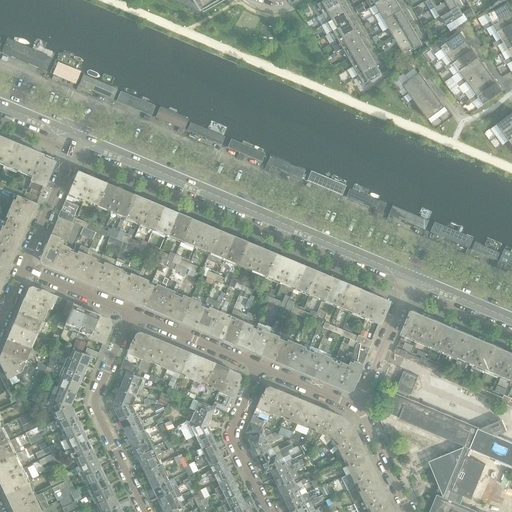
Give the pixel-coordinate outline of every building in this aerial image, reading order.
[(200,0),(205,8),(219,0),(200,0)] [(322,13),(341,3),(338,0),(324,0),(318,4),(317,4),(317,5),(318,4),(323,13),(322,13)] [(379,12),(397,2),(396,0),(383,0),(375,5),(376,5),(380,11),(379,12)] [(433,9),(435,7),(447,0),(431,0),(434,5),(431,6),(433,9)] [(440,16),(458,6),(454,0),(447,0),(435,7),(435,8),(436,7),(439,13),(436,15),(438,17),(440,16)] [(384,19),(402,9),(397,2),(379,12),(380,12),(384,19)] [(484,28),(511,11),(511,9),(507,2),(487,14),(491,21),(483,26),(484,28)] [(328,22),(346,12),(341,3),(322,13),(323,14),(323,13),(328,22),(327,22),(328,22)] [(445,26),(463,15),(458,6),(440,16),(440,17),(441,16),(444,22),(442,24),(443,26),(445,25),(445,26)] [(475,15),(470,8),(462,13),(467,20),(475,15)] [(387,29),(389,28),(407,18),(402,9),(384,19),(384,20),(385,19),(388,25),(385,27),(387,29)] [(497,32),(511,23),(511,11),(484,28),(485,30),(493,25),(497,32)] [(333,31),(351,21),(346,12),(328,22),(329,22),(333,30),(333,31)] [(394,37),(412,26),(407,18),(389,28),(390,28),(393,34),(391,36),(392,38),(394,37)] [(463,30),(471,24),(468,20),(460,26),(463,30)] [(334,42),(356,29),(351,21),(333,31),(329,34),(334,42)] [(494,46),(511,35),(511,23),(497,32),(501,39),(493,44),(494,46)] [(399,46),(417,35),(412,26),(394,37),(395,37),(398,43),(396,44),(397,47),(399,46)] [(343,49),(361,38),(356,29),(334,42),(339,40),(344,48),(343,49)] [(440,45),(436,48),(439,51),(442,48),(447,55),(466,41),(460,32),(441,46),(440,45)] [(405,55),(422,45),(417,35),(399,46),(400,46),(403,52),(401,53),(402,56),(404,54),(404,55),(405,54),(405,55)] [(507,50),(511,46),(511,35),(494,46),(495,47),(503,43),(507,50)] [(7,38),(1,53),(47,72),(51,63),(55,53),(35,44),(32,50),(7,38)] [(348,58),(366,47),(361,38),(343,49),(344,48),(349,57),(348,57),(348,58)] [(452,61),(444,67),(445,69),(472,49),(466,41),(447,55),(452,61)] [(504,63),(511,58),(511,46),(507,50),(511,56),(503,61),(504,63)] [(353,66),(371,56),(366,47),(348,58),(349,57),(354,66),(353,66)] [(472,49),(445,69),(447,71),(454,65),(459,71),(478,57),(472,49)] [(9,63),(11,58),(5,55),(2,61),(9,63)] [(55,61),(50,73),(76,84),(81,71),(75,69),(79,60),(68,55),(64,64),(55,61)] [(358,75),(376,65),(371,56),(353,66),(353,67),(354,66),(359,75),(358,75)] [(454,75),(444,82),(450,91),(458,85),(484,66),(478,57),(459,71),(454,75)] [(405,75),(414,68),(411,64),(401,71),(405,75)] [(364,84),(382,74),(376,65),(358,75),(359,75),(364,83),(363,84),(364,84)] [(484,66),(458,85),(459,87),(463,93),(464,92),(471,88),(490,74),(484,66)] [(419,72),(402,85),(409,93),(426,80),(422,75),(419,72)] [(83,74),(78,85),(113,100),(117,89),(83,74)] [(468,100),(464,102),(466,105),(496,82),(490,74),(471,88),(476,94),(469,99),(468,100)] [(413,99),(406,104),(409,106),(415,102),(415,101),(432,89),(426,80),(409,93),(413,99)] [(496,82),(466,105),(467,106),(471,103),(473,102),(478,109),(483,105),(503,91),(496,82)] [(432,89),(415,101),(415,102),(419,107),(428,119),(431,123),(439,117),(447,111),(444,107),(445,107),(436,95),(432,89)] [(120,92),(116,101),(151,116),(155,107),(120,92)] [(159,108),(155,118),(184,130),(188,120),(159,108)] [(511,112),(497,124),(490,128),(496,137),(511,125),(511,112)] [(187,131),(223,146),(227,137),(223,135),(226,128),(218,125),(216,130),(192,120),(187,131)] [(511,125),(496,137),(503,146),(509,141),(511,138),(511,125)] [(0,161),(5,163),(14,142),(0,136),(0,161)] [(231,139),(227,148),(261,162),(265,153),(262,152),(263,149),(254,146),(253,148),(231,139)] [(33,175),(42,154),(14,142),(5,163),(33,175)] [(43,184),(53,161),(52,160),(53,159),(42,154),(33,175),(32,179),(43,184)] [(269,155),(265,164),(303,180),(307,170),(305,170),(307,167),(286,158),(285,161),(269,155)] [(97,204),(106,183),(77,171),(68,192),(97,204)] [(311,172),(307,181),(342,196),(346,187),(345,187),(347,183),(341,181),(338,183),(311,172)] [(125,216),(134,194),(106,183),(97,204),(125,216)] [(350,188),(346,198),(380,212),(384,202),(350,188)] [(35,203),(40,193),(31,189),(29,193),(26,192),(23,198),(35,203)] [(153,228),(162,206),(134,194),(125,216),(153,228)] [(23,229),(31,211),(31,209),(33,210),(35,203),(23,198),(19,196),(16,195),(14,200),(13,199),(8,210),(3,208),(1,213),(6,215),(5,216),(7,217),(5,221),(23,229)] [(73,216),(76,210),(63,205),(61,211),(73,216)] [(181,240),(190,218),(162,206),(153,228),(181,240)] [(391,206),(387,215),(424,230),(428,221),(391,206)] [(73,216),(61,211),(58,217),(69,222),(70,222),(73,217),(73,216)] [(209,251),(218,230),(190,218),(181,240),(209,251)] [(64,271),(72,251),(68,250),(69,247),(65,245),(74,223),(73,223),(70,222),(69,222),(68,224),(57,219),(43,252),(40,259),(42,262),(64,271)] [(0,248),(13,254),(20,237),(23,229),(5,221),(4,225),(2,225),(0,228),(0,248)] [(434,222),(429,233),(469,249),(473,238),(434,222)] [(115,239),(118,233),(108,228),(106,231),(105,235),(110,236),(115,239)] [(238,263),(247,242),(218,230),(209,251),(238,263)] [(121,241),(115,239),(110,236),(107,242),(120,247),(122,242),(121,241)] [(266,275),(275,253),(247,242),(238,263),(266,275)] [(482,244),(478,253),(493,259),(497,250),(482,244)] [(90,282),(98,262),(94,260),(95,258),(86,254),(88,249),(80,246),(78,251),(77,250),(76,253),(72,251),(64,271),(90,282)] [(511,248),(505,246),(498,261),(511,267),(511,248)] [(0,279),(2,280),(13,254),(0,248),(0,279)] [(172,263),(175,255),(175,254),(169,252),(168,255),(166,260),(172,263)] [(294,287),(303,265),(292,261),(286,258),(275,253),(266,275),(294,287)] [(178,265),(180,260),(181,257),(175,255),(172,263),(173,263),(178,265)] [(172,263),(166,260),(163,259),(162,259),(160,263),(172,268),(173,263),(172,263)] [(116,293),(125,273),(128,266),(114,260),(112,266),(104,262),(103,264),(98,262),(90,282),(116,293)] [(322,298),(331,277),(303,265),(294,287),(322,298)] [(198,280),(200,275),(188,270),(186,275),(198,280)] [(142,304),(151,284),(146,282),(147,280),(130,273),(129,275),(125,273),(116,293),(142,304)] [(228,285),(232,276),(227,274),(223,283),(228,285)] [(350,310),(359,289),(331,277),(322,298),(350,310)] [(168,315),(177,295),(172,293),(173,291),(156,284),(158,280),(153,278),(151,284),(142,304),(168,315)] [(257,297),(262,286),(249,281),(247,284),(254,287),(253,290),(251,295),(254,296),(257,297)] [(61,298),(56,296),(40,290),(38,289),(33,287),(28,289),(25,297),(48,307),(50,308),(51,305),(52,306),(53,302),(58,304),(61,298)] [(272,296),(274,291),(267,288),(265,293),(272,296)] [(379,322),(388,301),(359,289),(350,310),(366,316),(379,322)] [(245,293),(242,291),(240,291),(239,295),(248,298),(244,307),(248,308),(254,296),(251,295),(248,294),(245,293)] [(195,326),(204,306),(199,304),(199,302),(182,295),(181,297),(177,295),(168,315),(195,326)] [(286,304),(289,297),(285,295),(282,302),(280,307),(284,309),(286,304)] [(37,334),(48,307),(25,297),(24,299),(13,324),(37,334)] [(293,307),(295,302),(288,300),(286,305),(286,304),(284,309),(290,312),(293,307)] [(91,334),(99,315),(99,314),(92,312),(80,307),(80,306),(67,301),(62,314),(57,327),(62,330),(64,323),(70,325),(69,327),(84,334),(85,332),(91,334)] [(220,337),(229,317),(224,315),(225,313),(209,306),(208,308),(204,306),(195,326),(220,337)] [(285,319),(288,312),(280,308),(277,316),(285,319)] [(313,321),(317,313),(310,311),(309,314),(307,319),(313,321)] [(430,344),(440,322),(412,311),(402,333),(412,336),(430,344)] [(247,348),(255,328),(251,326),(251,324),(243,320),(243,319),(244,318),(231,313),(229,317),(220,337),(247,348)] [(103,342),(109,328),(108,328),(110,324),(109,324),(110,323),(108,320),(107,319),(99,315),(91,334),(90,337),(103,342)] [(458,356),(467,334),(440,322),(430,344),(458,356)] [(358,329),(345,323),(343,327),(356,333),(358,329)] [(26,360),(37,334),(13,324),(2,350),(26,360)] [(273,359),(283,333),(271,328),(270,332),(260,328),(259,330),(255,328),(247,348),(273,359)] [(368,347),(371,341),(366,338),(368,333),(361,330),(359,336),(358,335),(357,336),(355,342),(357,343),(368,347)] [(155,360),(163,342),(152,337),(148,335),(147,336),(141,333),(139,332),(136,334),(136,335),(135,335),(133,340),(132,339),(127,352),(141,357),(150,361),(151,359),(155,360)] [(299,370),(308,350),(304,348),(305,346),(287,339),(286,341),(282,339),(284,333),(283,333),(273,359),(299,370)] [(487,368),(496,346),(467,334),(458,356),(487,368)] [(326,381),(334,361),(330,359),(330,357),(325,355),(329,346),(331,340),(328,339),(325,346),(322,345),(319,352),(313,350),(312,352),(308,350),(299,370),(326,381)] [(181,371),(189,352),(163,342),(155,360),(160,362),(159,365),(175,372),(176,369),(181,371)] [(368,347),(357,343),(355,347),(352,354),(350,359),(361,364),(366,352),(368,347)] [(511,378),(511,352),(496,346),(487,368),(502,375),(511,378)] [(407,353),(408,353),(407,352),(396,348),(394,353),(405,358),(407,353)] [(95,358),(85,353),(74,349),(72,354),(69,353),(67,357),(75,360),(75,361),(78,363),(80,362),(83,363),(82,364),(86,365),(88,362),(90,363),(93,362),(95,358)] [(95,358),(97,353),(87,349),(85,353),(95,358)] [(23,377),(29,363),(26,361),(26,360),(2,350),(0,355),(0,362),(4,371),(6,374),(7,377),(8,377),(14,374),(17,379),(23,377)] [(207,382),(215,363),(189,352),(181,371),(185,373),(185,375),(202,383),(203,380),(207,382)] [(351,388),(361,364),(350,359),(352,354),(348,353),(346,359),(341,357),(339,361),(338,363),(334,361),(326,381),(347,390),(351,388)] [(83,374),(86,365),(82,364),(83,363),(80,362),(78,363),(75,361),(75,360),(67,357),(67,358),(68,358),(65,366),(83,374)] [(149,376),(138,371),(139,369),(137,368),(138,365),(137,364),(136,366),(123,361),(120,368),(126,371),(122,381),(126,383),(127,381),(132,383),(132,384),(140,387),(142,383),(143,384),(145,379),(147,380),(149,376)] [(44,373),(46,367),(37,363),(35,369),(44,373)] [(236,383),(239,377),(237,373),(229,370),(230,369),(225,367),(225,368),(215,363),(207,382),(212,384),(211,386),(226,393),(221,405),(214,401),(212,407),(218,410),(222,411),(224,407),(227,408),(232,396),(237,383),(236,383)] [(31,376),(35,369),(29,365),(25,372),(31,376)] [(79,383),(83,374),(65,366),(64,367),(63,367),(60,375),(68,378),(67,379),(70,380),(72,379),(75,381),(79,383)] [(51,377),(54,370),(46,367),(44,373),(44,374),(51,377)] [(511,465),(511,442),(497,436),(497,435),(507,431),(502,420),(480,429),(479,428),(407,398),(409,394),(411,395),(418,377),(404,371),(396,389),(397,389),(396,393),(391,391),(383,410),(400,416),(399,418),(464,445),(463,447),(429,461),(443,496),(443,497),(437,495),(430,511),(478,511),(460,504),(464,496),(471,499),(482,473),(488,475),(498,471),(502,461),(511,465)] [(159,386),(162,380),(150,374),(148,380),(159,386)] [(75,392),(79,383),(75,381),(72,379),(70,380),(67,379),(68,378),(60,375),(57,380),(60,382),(59,385),(75,392)] [(138,391),(140,387),(132,384),(132,383),(127,381),(126,383),(122,381),(119,389),(135,396),(137,391),(138,391)] [(70,405),(75,392),(59,385),(55,395),(56,395),(55,396),(51,394),(47,404),(42,404),(41,406),(35,405),(34,409),(51,412),(52,414),(70,405)] [(285,415),(293,396),(281,391),(277,389),(277,390),(269,386),(265,388),(262,394),(261,394),(256,406),(271,412),(279,415),(280,413),(285,415)] [(186,396),(188,392),(188,390),(182,388),(180,394),(186,396)] [(132,401),(135,396),(119,389),(115,398),(124,401),(124,404),(133,404),(133,401),(132,401)] [(200,397),(188,392),(186,396),(198,401),(200,397)] [(33,408),(35,405),(36,400),(32,399),(31,394),(25,396),(26,401),(32,399),(28,407),(33,408)] [(165,405),(168,399),(160,396),(158,402),(165,405)] [(310,426),(318,406),(293,396),(285,415),(289,417),(288,419),(305,426),(306,424),(310,426)] [(125,408),(124,404),(124,401),(115,398),(113,402),(113,407),(116,413),(125,408)] [(218,410),(212,407),(198,401),(194,411),(199,413),(200,412),(210,416),(211,413),(214,414),(217,413),(218,410)] [(133,409),(133,404),(124,404),(125,408),(116,413),(120,421),(135,414),(133,409)] [(74,414),(70,405),(52,414),(54,417),(53,418),(55,423),(63,419),(64,420),(67,419),(68,416),(70,415),(70,416),(74,414)] [(333,437),(347,422),(343,417),(318,406),(310,426),(315,428),(314,429),(329,435),(329,434),(333,437)] [(205,424),(210,416),(200,412),(199,413),(194,411),(190,421),(198,424),(200,428),(206,425),(205,424)] [(78,423),(74,414),(70,416),(70,415),(68,416),(67,419),(64,420),(63,419),(55,423),(57,427),(58,426),(61,431),(78,423)] [(134,424),(141,421),(139,416),(137,417),(135,414),(120,421),(124,430),(129,427),(128,426),(134,423),(134,424)] [(271,424),(267,422),(266,422),(267,420),(264,419),(263,422),(252,417),(250,423),(260,427),(264,428),(268,429),(271,424)] [(210,434),(206,425),(200,428),(198,424),(190,421),(189,422),(185,420),(184,422),(176,427),(178,430),(185,427),(190,438),(193,437),(195,435),(196,438),(200,436),(201,438),(210,434)] [(144,431),(141,426),(143,425),(141,421),(134,424),(134,423),(128,426),(129,427),(124,430),(128,438),(144,431)] [(174,428),(170,421),(163,424),(165,428),(167,431),(174,428)] [(260,427),(250,423),(249,422),(245,432),(250,434),(249,435),(249,439),(262,432),(260,427)] [(364,451),(359,440),(353,427),(347,422),(333,437),(336,440),(335,441),(342,455),(344,454),(347,459),(364,451)] [(79,434),(83,432),(78,423),(61,431),(63,435),(61,436),(64,441),(72,437),(72,438),(75,436),(76,434),(78,433),(79,434)] [(0,460),(13,454),(0,427),(0,460)] [(280,428),(278,434),(279,435),(284,437),(289,439),(292,432),(280,428)] [(143,441),(150,438),(148,433),(145,435),(144,431),(128,438),(132,447),(137,444),(137,443),(142,441),(143,441)] [(170,439),(166,431),(161,434),(164,441),(170,439)] [(43,439),(41,433),(40,432),(38,433),(35,435),(32,436),(28,438),(29,440),(27,441),(29,445),(43,439)] [(87,441),(83,432),(79,434),(78,433),(76,434),(75,436),(72,438),(72,437),(64,441),(66,445),(67,444),(68,444),(70,449),(87,441)] [(252,447),(278,435),(274,433),(265,437),(262,432),(249,439),(248,439),(252,447)] [(214,442),(210,434),(201,438),(200,436),(196,438),(201,448),(214,442)] [(296,442),(299,436),(292,434),(290,439),(296,442)] [(271,449),(268,444),(283,437),(278,435),(252,447),(256,456),(271,449)] [(152,448),(150,443),(151,442),(150,438),(143,441),(142,441),(137,443),(137,444),(132,447),(136,455),(152,448)] [(87,452),(91,450),(87,441),(70,449),(72,453),(70,455),(72,459),(80,455),(81,456),(83,455),(84,452),(87,451),(87,452)] [(196,461),(218,451),(214,442),(201,448),(204,453),(199,456),(195,458),(196,461)] [(57,455),(52,447),(52,445),(48,447),(50,452),(51,454),(52,457),(57,455)] [(260,464),(287,451),(288,451),(285,447),(279,450),(273,453),(271,449),(256,456),(260,464)] [(151,458),(158,454),(156,451),(154,452),(152,448),(136,455),(140,463),(145,461),(145,460),(150,457),(151,458)] [(96,459),(91,450),(87,452),(87,451),(84,452),(83,455),(81,456),(80,455),(72,459),(74,463),(76,462),(78,467),(96,459)] [(222,458),(218,451),(196,461),(198,464),(202,462),(202,463),(207,461),(209,465),(222,458)] [(285,462),(283,458),(289,455),(287,451),(260,464),(264,472),(270,470),(285,462)] [(376,476),(371,465),(364,451),(347,459),(349,464),(347,465),(354,481),(356,480),(359,485),(376,476)] [(26,482),(13,454),(0,460),(0,481),(5,492),(26,482)] [(159,458),(158,454),(151,458),(150,457),(145,460),(145,461),(140,463),(144,472),(160,464),(161,463),(159,458)] [(186,466),(182,458),(181,454),(178,456),(181,464),(183,467),(184,467),(186,466)] [(310,460),(314,456),(312,454),(309,457),(307,455),(304,459),(306,463),(310,460)] [(61,464),(57,455),(52,457),(54,459),(57,466),(61,464)] [(204,477),(226,467),(222,458),(209,465),(212,470),(207,472),(207,473),(203,475),(199,477),(200,479),(204,477)] [(96,469),(100,468),(96,459),(78,467),(81,471),(78,472),(81,477),(89,473),(92,472),(93,470),(96,469)] [(274,478),(298,466),(299,466),(298,462),(292,465),(287,467),(285,462),(270,470),(274,478)] [(66,473),(61,464),(57,466),(61,474),(62,475),(66,473)] [(159,475),(166,472),(164,467),(162,468),(160,464),(144,472),(149,481),(154,478),(153,477),(158,475),(159,475)] [(292,479),(290,474),(296,472),(296,471),(300,469),(298,466),(274,478),(278,486),(292,479)] [(230,475),(226,467),(204,477),(206,481),(210,479),(210,480),(215,477),(217,481),(230,475)] [(104,476),(100,468),(96,469),(93,470),(92,472),(89,473),(81,477),(82,481),(85,480),(87,484),(104,476)] [(168,481),(166,476),(168,476),(166,472),(159,475),(158,475),(153,477),(154,478),(149,481),(153,489),(168,481)] [(70,481),(66,473),(62,475),(64,479),(65,482),(66,483),(70,481)] [(214,494),(216,493),(234,483),(230,475),(217,481),(220,486),(214,489),(215,490),(213,491),(214,494)] [(105,487),(108,485),(104,476),(87,484),(89,489),(87,490),(89,494),(98,490),(98,491),(100,490),(101,488),(104,486),(105,487)] [(367,511),(389,501),(383,490),(376,476),(359,485),(361,489),(358,490),(363,499),(353,503),(357,511),(367,511)] [(282,494),(306,483),(304,479),(300,481),(295,484),(292,479),(278,486),(282,494)] [(194,489),(190,480),(186,483),(190,491),(194,489)] [(167,492),(174,488),(172,485),(170,486),(168,481),(153,489),(157,498),(162,495),(161,494),(166,491),(167,492)] [(33,511),(40,509),(26,482),(5,492),(14,511),(33,511)] [(238,492),(234,483),(216,493),(217,496),(223,493),(225,498),(238,492)] [(307,485),(306,483),(282,494),(286,503),(301,496),(306,493),(304,488),(303,487),(307,485)] [(113,494),(108,485),(105,487),(104,486),(101,488),(100,490),(98,491),(98,490),(89,494),(91,499),(93,498),(96,502),(113,494)] [(329,494),(325,486),(325,485),(319,488),(323,496),(329,494)] [(176,498),(174,493),(176,492),(174,488),(167,492),(166,491),(161,494),(162,495),(157,498),(160,505),(176,498)] [(80,498),(76,490),(70,493),(74,501),(80,498)] [(204,499),(200,490),(196,492),(198,496),(200,501),(204,499)] [(224,509),(242,500),(238,492),(225,498),(228,503),(223,505),(217,508),(219,511),(224,509)] [(113,505),(117,503),(113,494),(96,502),(98,507),(96,508),(97,511),(106,508),(106,509),(109,508),(110,505),(112,504),(113,505)] [(290,511),(317,498),(316,495),(308,498),(303,500),(301,496),(286,503),(290,511)] [(308,511),(314,509),(312,505),(319,501),(324,499),(322,495),(317,498),(290,511),(308,511)] [(203,506),(200,501),(198,496),(194,498),(194,499),(198,508),(203,506)] [(175,509),(182,505),(180,501),(178,502),(176,498),(160,505),(163,511),(169,511),(170,511),(169,511),(175,508),(175,509)] [(205,498),(204,499),(200,501),(203,506),(204,508),(209,506),(205,498)] [(335,511),(336,511),(330,498),(325,501),(329,511),(335,511)] [(237,511),(246,508),(242,500),(224,509),(225,511),(227,511),(231,510),(232,511),(237,511)] [(393,511),(389,501),(367,511),(393,511)] [(121,511),(117,503),(113,505),(112,504),(110,505),(109,508),(106,509),(106,508),(97,511),(121,511)]
